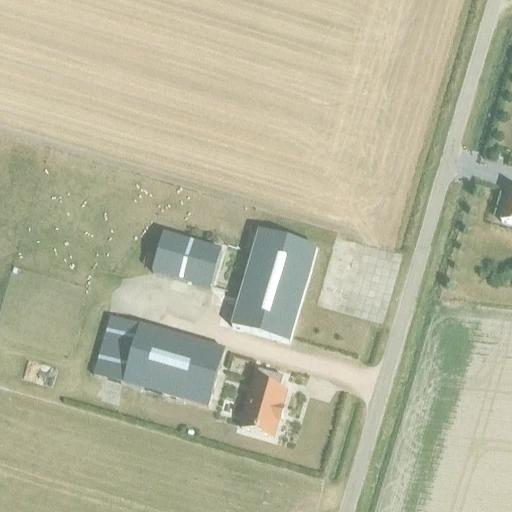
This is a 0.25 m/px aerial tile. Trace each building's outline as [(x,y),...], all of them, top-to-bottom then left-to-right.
[(153,212),(188,223),(198,193),(149,177),(143,196),(156,201),(153,212)] [(502,224),(511,227),(511,193),(510,193),(502,224)] [(156,272),(214,291),(226,253),(168,234),(156,272)] [(260,234),(232,330),(290,346),(318,250),(260,234)] [(94,375),(208,409),(226,352),(112,318),(94,375)] [(284,379),(259,372),(242,429),(274,438),(278,423),(276,423),(280,411),(282,412),(287,395),(280,393),(284,379)]
